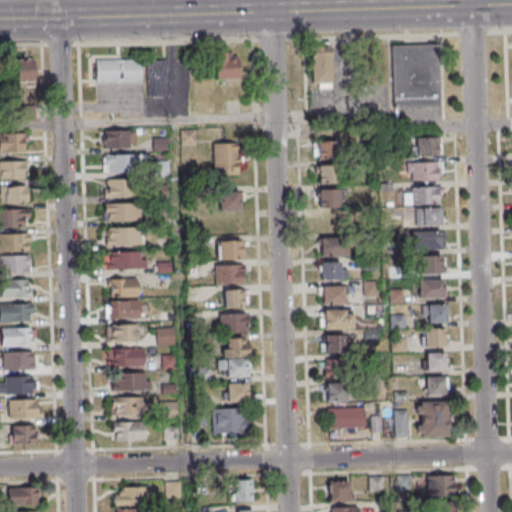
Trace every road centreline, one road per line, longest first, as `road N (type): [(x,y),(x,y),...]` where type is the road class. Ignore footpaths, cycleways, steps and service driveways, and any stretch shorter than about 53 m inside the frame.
road 1 (residential): [(488,511),(469,0)]
road 2 (residential): [(287,511),(269,0)]
road 3 (residential): [(74,511),(57,0)]
road 4 (secondary): [(511,3),(0,19)]
road 5 (residential): [(511,454),(0,468)]
